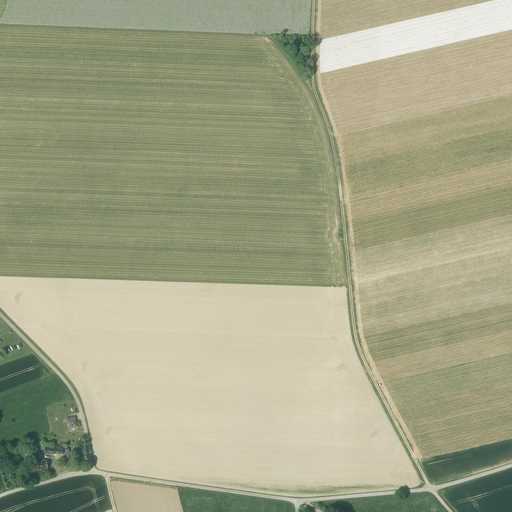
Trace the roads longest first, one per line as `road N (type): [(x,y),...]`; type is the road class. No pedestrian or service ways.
road 1 (track): [(450,511),(431,491),(357,349),(333,148),(309,81),(311,0)]
road 2 (residential): [(91,471),(298,501),(297,511)]
road 3 (track): [(298,501),(431,491),(511,463)]
road 4 (unclassified): [(91,471),(72,390),(0,313)]
